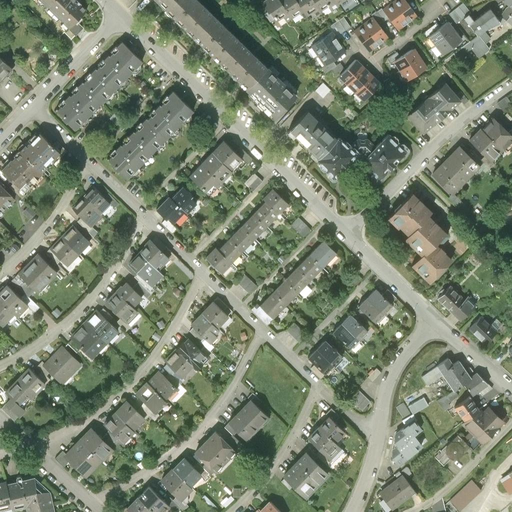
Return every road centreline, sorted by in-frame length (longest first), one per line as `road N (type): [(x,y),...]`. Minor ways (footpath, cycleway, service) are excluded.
road 1 (residential): [(346,233),(121,16)]
road 2 (residential): [(263,328),(217,411),(177,450),(91,501)]
road 3 (residential): [(204,274),(130,384),(32,449)]
road 4 (residential): [(511,84),(346,233)]
road 5 (residential): [(149,220),(104,287),(68,323),(0,366)]
road 6 (residential): [(228,511),(285,449),(318,383)]
road 7 (residential): [(91,165),(0,275)]
road 8 (residential): [(409,511),(448,489),(511,424)]
road 9 (residential): [(375,433),(387,380),(434,321)]
road 10 (residential): [(121,16),(33,111)]
road 11 (residential): [(434,321),(346,233)]
